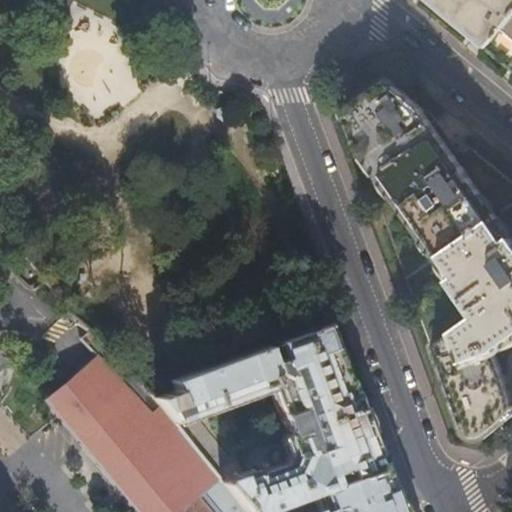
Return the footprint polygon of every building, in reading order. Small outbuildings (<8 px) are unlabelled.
[(511,0),(431,0),(448,14),(487,46),(511,15),(511,0)] [(511,15),(487,46),(507,62),(511,66),(511,15)] [(511,239),(417,103),(385,77),(343,107),(359,150),(475,314),(430,345),(460,427),(462,431),(466,435),(471,438),(475,439),(483,438),(486,436),(488,435),(511,415),(511,400),(495,355),(511,342),(511,239)] [(226,111),(222,108),(217,110),(216,115),(220,118),(225,117),(226,111)] [(155,398),(173,422),(266,388),(281,433),(278,434),(276,440),(281,455),(278,463),(251,472),(250,470),(246,469),(218,479),(228,491),(244,511),(248,511),(329,483),(324,471),(341,465),(345,477),(376,466),(360,422),(342,374),(323,324),(279,341),(285,356),(273,361),(267,346),(172,382),(176,391),(155,398)] [(129,365),(90,329),(79,339),(95,356),(41,400),(134,511),(177,511),(218,478),(173,422),(155,398),(149,391),(129,365)] [(393,511),(376,466),(345,477),(329,483),(248,511),(393,511)] [(218,478),(177,511),(244,511),(228,491),(218,479),(218,478)]
